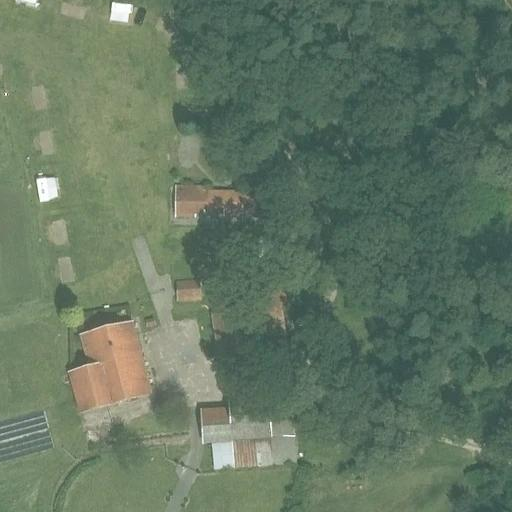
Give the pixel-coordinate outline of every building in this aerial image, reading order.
[(175,190),(175,218),(195,218),(195,211),(224,212),(224,219),(251,220),(251,214),(266,214),(266,197),(203,195),(204,191),(175,190)] [(201,300),(199,281),(176,283),(178,302),(201,300)] [(249,307),(213,314),(222,361),(287,349),(279,307),(290,305),(287,289),(247,296),(249,307)] [(151,394),(132,323),(81,337),(90,368),(70,373),(80,413),(151,394)] [(215,470),(299,465),(296,410),(279,411),(278,398),(205,402),(207,445),(214,445),(215,470)] [(0,462),(54,448),(43,408),(0,419),(0,462)]
